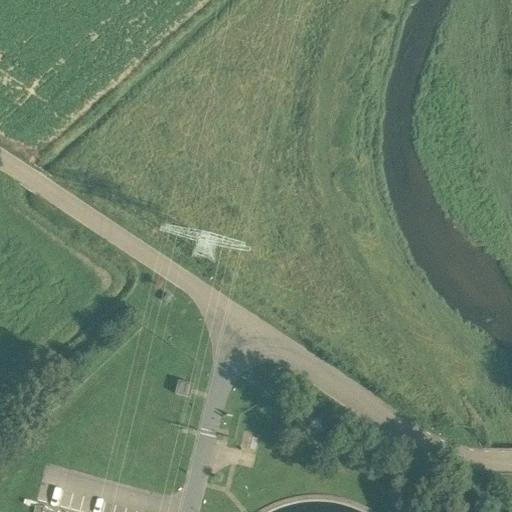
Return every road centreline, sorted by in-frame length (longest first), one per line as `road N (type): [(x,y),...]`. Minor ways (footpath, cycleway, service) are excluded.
road 1 (unclassified): [(511,466),(482,463),(0,147)]
road 2 (unknown): [(133,511),(11,475)]
